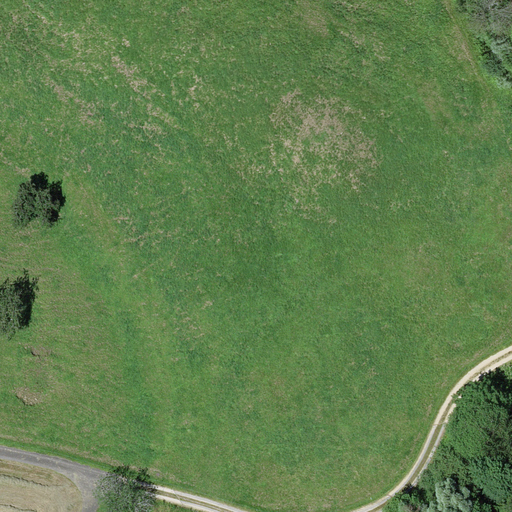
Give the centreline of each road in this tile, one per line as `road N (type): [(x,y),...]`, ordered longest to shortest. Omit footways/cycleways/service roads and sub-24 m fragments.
road 1 (track): [(511,355),(456,394),(414,486),(385,511)]
road 2 (track): [(218,511),(93,479)]
